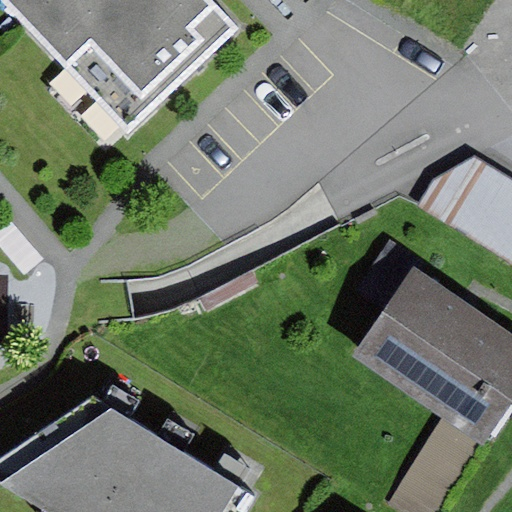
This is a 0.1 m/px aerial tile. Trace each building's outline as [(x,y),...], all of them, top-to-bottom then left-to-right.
[(6,0),(133,130),(235,32),(204,0),(6,0)] [(511,181),(475,159),(435,181),(418,207),(511,266),(511,181)] [(10,222),(0,230),(0,247),(25,275),(44,259),(10,222)] [(511,338),(465,307),(416,274),(356,363),(445,423),(481,447),(488,452),(511,416),(511,338)] [(228,511),(240,493),(93,398),(0,463),(0,487),(38,511),(228,511)] [(445,423),(390,506),(399,511),(438,511),(481,447),(445,423)]
